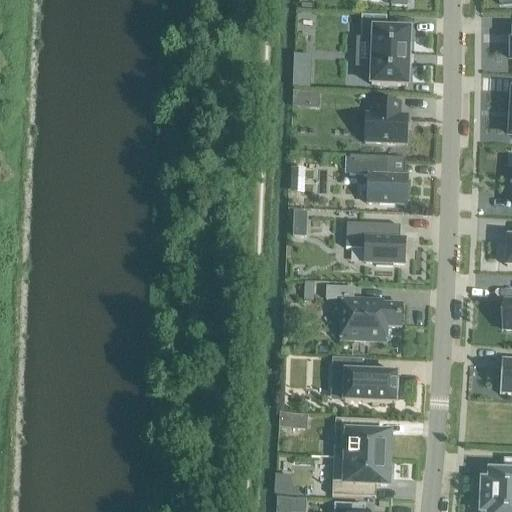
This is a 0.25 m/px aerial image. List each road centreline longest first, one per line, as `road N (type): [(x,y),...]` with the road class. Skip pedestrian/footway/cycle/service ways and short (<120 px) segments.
road 1 (residential): [(428,511),(451,0)]
road 2 (unknown): [(22,0),(5,511)]
